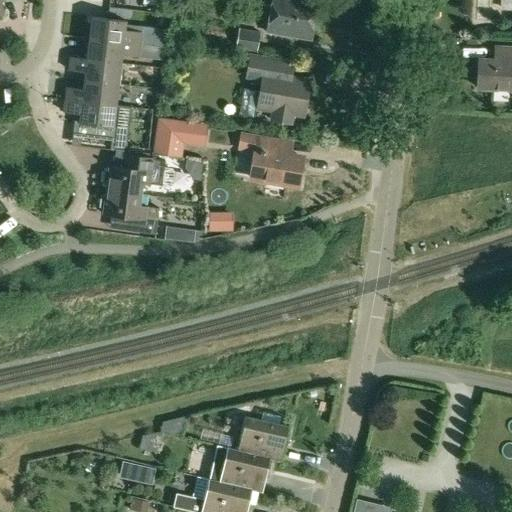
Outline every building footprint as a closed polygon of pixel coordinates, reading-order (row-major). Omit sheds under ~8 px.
[(156,0),(146,0),(145,9),(155,10),(156,0)] [(311,40),(318,1),(312,0),(273,0),(268,33),(311,40)] [(93,17),(90,39),(141,44),(143,32),(126,30),(127,22),(93,17)] [(257,53),(260,32),(239,28),(235,49),(257,53)] [(90,39),(87,59),(87,60),(122,63),(123,55),(140,57),(141,44),(90,39)] [(511,90),(511,48),(507,49),(506,62),(478,60),(477,88),(511,90)] [(257,106),(259,106),(259,107),(275,110),(273,121),(292,124),(294,114),(305,116),(311,80),(285,76),(287,62),(251,56),(248,77),(263,80),(261,92),(259,92),(259,90),(246,88),(241,114),(255,116),(257,106)] [(86,72),(85,81),(119,84),(122,63),(87,60),(87,59),(71,58),(70,70),(86,72)] [(67,88),(66,101),(117,105),(119,84),(85,81),(84,90),(67,88)] [(121,136),(114,127),(117,105),(66,101),(64,113),(81,115),(80,123),(76,123),(74,138),(120,143),(121,136)] [(184,124),(160,121),(156,153),(180,156),(184,124)] [(299,186),(304,158),(291,155),(293,143),(244,134),(241,148),(257,151),(252,178),(299,186)] [(175,171),(173,168),(166,167),(167,161),(140,157),(138,170),(111,167),(111,170),(107,173),(105,185),(108,189),(142,194),(144,183),(169,187),(173,185),(175,171)] [(141,206),(142,194),(108,189),(108,192),(104,195),(102,207),(105,211),(104,214),(131,218),(129,231),(156,235),(160,209),(141,206)] [(232,212),(208,212),(208,230),(232,230),(232,212)] [(247,417),(240,451),(270,458),(281,461),(288,426),(247,417)] [(263,492),(270,458),(240,451),(217,446),(209,480),(252,490),(263,492)] [(154,467),(123,460),(119,475),(150,482),(154,467)] [(173,507),(194,511),(247,511),(252,490),(209,480),(197,477),(192,497),(176,493),(173,507)] [(145,511),(148,501),(137,498),(134,510),(144,511),(145,511)]
